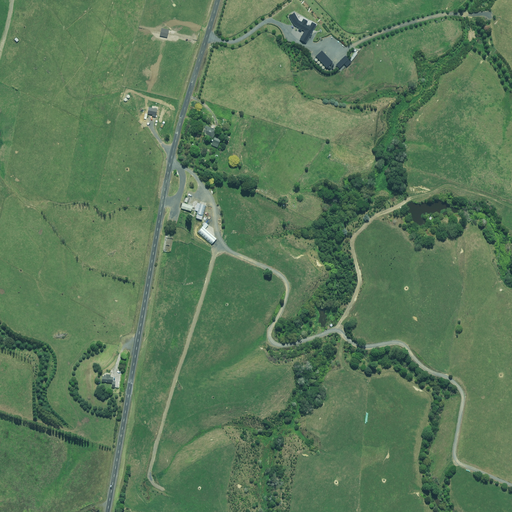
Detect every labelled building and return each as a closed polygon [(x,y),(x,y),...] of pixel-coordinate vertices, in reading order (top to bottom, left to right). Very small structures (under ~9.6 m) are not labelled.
[(305,43),(309,37),(310,38),(312,35),(311,34),(316,25),(312,23),(309,27),(305,25),(307,21),(303,19),(302,22),(298,20),(294,13),(289,16),(294,25),(300,28),(298,30),(300,31),(302,29),(305,31),(300,40),(305,43)] [(169,30),(161,28),(159,36),(167,38),(169,30)] [(332,63),(321,51),(316,56),(326,68),(332,63)] [(348,59),(345,56),(336,65),(339,68),(348,59)] [(157,109),(148,108),(147,114),(152,115),(152,116),(155,117),(157,109)] [(211,128),(205,126),(202,133),(213,138),(216,130),(211,128)] [(220,140),(215,138),(212,145),(217,148),(220,140)] [(192,206),(182,203),(181,208),(191,211),(192,206)] [(206,206),(197,203),(195,210),(198,211),(196,218),(201,220),(206,206)] [(209,224),(207,222),(198,232),(212,244),(216,239),(205,229),(209,224)] [(110,375),(106,375),(106,377),(101,377),(101,382),(106,382),(106,383),(111,383),(111,388),(115,388),(115,382),(113,382),(113,377),(110,377),(110,375)]
